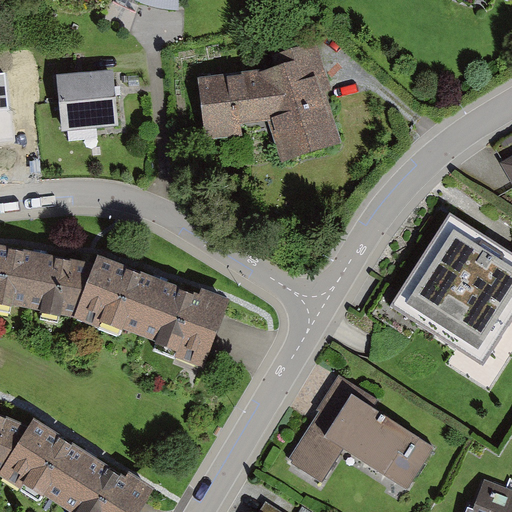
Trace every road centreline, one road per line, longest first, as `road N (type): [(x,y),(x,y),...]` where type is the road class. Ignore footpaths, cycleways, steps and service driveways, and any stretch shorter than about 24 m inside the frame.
road 1 (residential): [(0,199),(89,195),(146,204),(321,308)]
road 2 (residential): [(321,308),(397,196),(460,133),(511,105)]
road 3 (residential): [(205,511),(321,308)]
